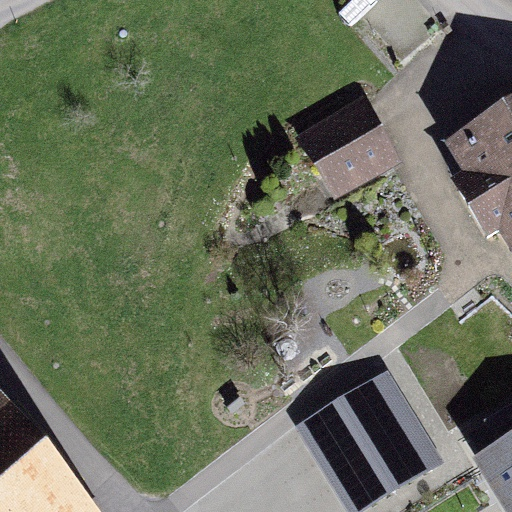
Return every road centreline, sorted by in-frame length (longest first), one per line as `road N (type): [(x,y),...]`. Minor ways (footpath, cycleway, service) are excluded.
road 1 (unknown): [(161,511),(452,285),(457,241),(424,189),(400,127),(406,98),(423,74),(483,10)]
road 2 (unknown): [(0,362),(134,511)]
